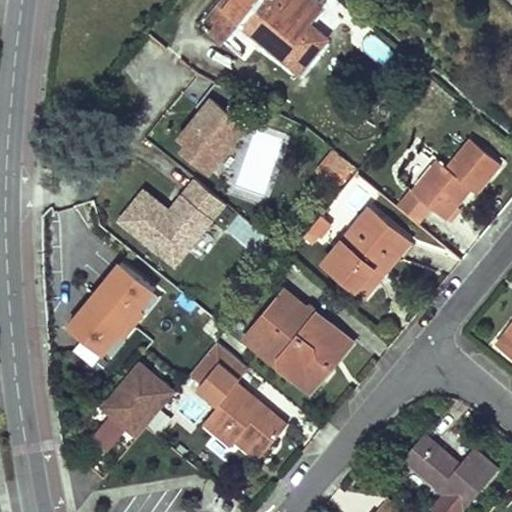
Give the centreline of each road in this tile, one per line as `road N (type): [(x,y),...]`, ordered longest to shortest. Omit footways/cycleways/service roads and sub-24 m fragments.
road 1 (secondary): [(37,511),(16,369),(6,208),(23,0)]
road 2 (residential): [(286,511),(427,345)]
road 3 (unknown): [(174,0),(182,29),(203,54),(285,110)]
road 4 (residential): [(427,345),(511,237)]
